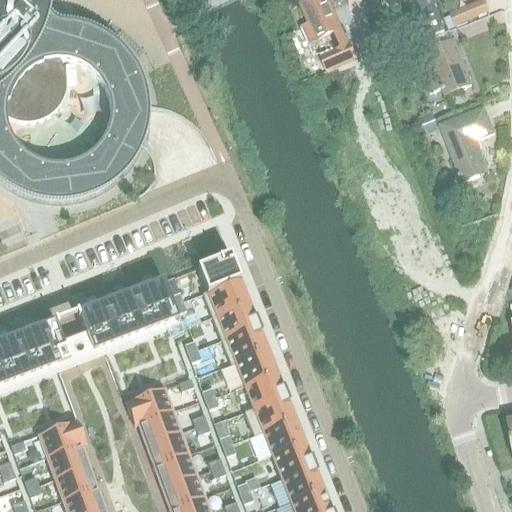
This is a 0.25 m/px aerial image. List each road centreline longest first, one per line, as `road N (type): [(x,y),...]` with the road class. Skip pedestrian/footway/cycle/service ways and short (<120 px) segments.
road 1 (residential): [(359,511),(228,177),(0,268)]
road 2 (residential): [(460,399),(511,233)]
